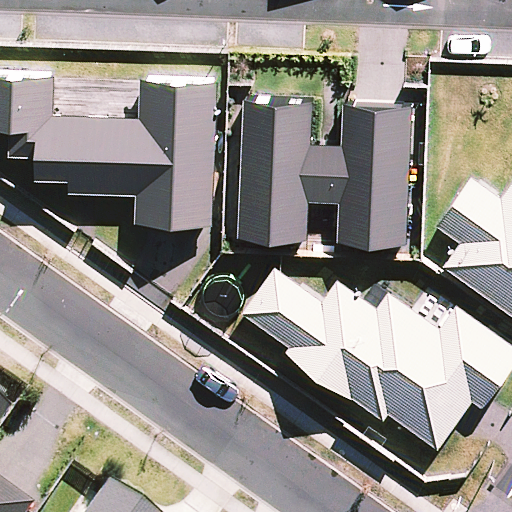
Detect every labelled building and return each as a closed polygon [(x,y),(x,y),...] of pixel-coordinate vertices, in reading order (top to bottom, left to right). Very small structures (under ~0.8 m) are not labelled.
[(72,186),(139,188),(138,216),(213,219),(218,77),(143,74),(142,110),(55,107),(56,70),(0,67),(0,120),(12,121),(11,148),(40,149),(39,170),(72,171),(72,186)] [(246,93),(240,229),(309,233),(311,194),(342,195),(340,234),(407,238),(414,100),(345,96),(343,138),(313,137),(315,96),(246,93)] [(511,181),(505,192),(471,170),(439,219),(463,235),(445,262),(511,305),(511,181)] [(338,275),(325,294),(276,261),(243,309),(439,443),(473,393),(483,400),(511,357),(511,337),(456,299),(441,321),(390,286),(379,303),(338,275)] [(0,485),(0,413),(4,407),(0,404),(0,511),(24,511),(29,505),(0,485)] [(142,511),(101,482),(79,511),(142,511)]
